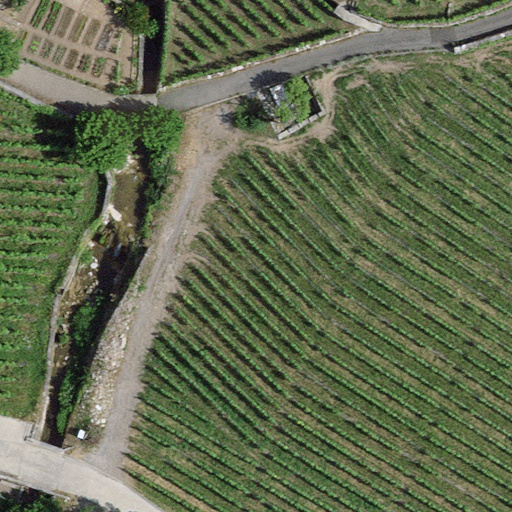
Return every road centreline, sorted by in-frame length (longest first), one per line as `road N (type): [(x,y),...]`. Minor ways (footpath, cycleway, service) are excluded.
road 1 (track): [(0,71),(103,108),(160,104),(372,42),(452,37),(511,18)]
road 2 (track): [(95,489),(219,91)]
